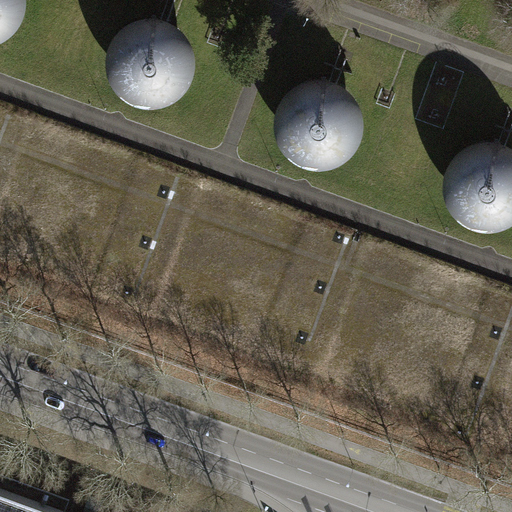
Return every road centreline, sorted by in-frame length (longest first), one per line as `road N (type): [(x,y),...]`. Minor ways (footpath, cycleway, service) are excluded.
road 1 (unclassified): [(511,270),(0,86)]
road 2 (primary): [(380,511),(0,371)]
